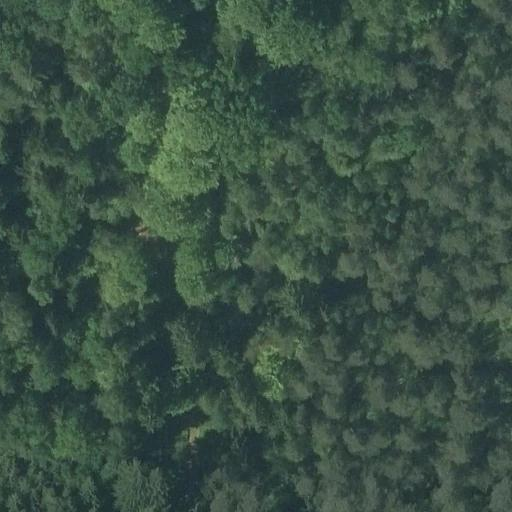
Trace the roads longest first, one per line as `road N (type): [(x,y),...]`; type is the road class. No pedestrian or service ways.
road 1 (track): [(190,511),(194,355),(215,158),(231,111),(292,0)]
road 2 (track): [(254,0),(231,34),(199,115),(177,199),(158,511)]
